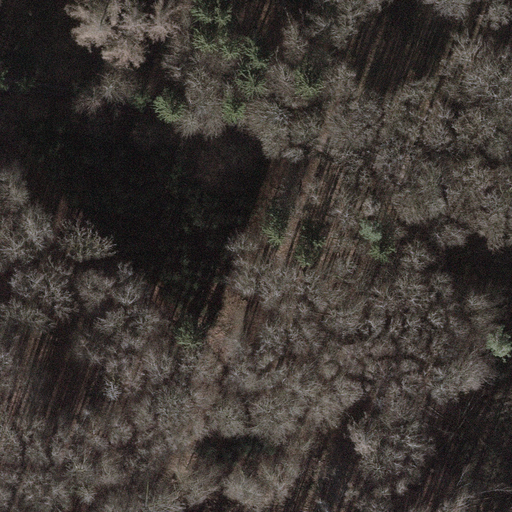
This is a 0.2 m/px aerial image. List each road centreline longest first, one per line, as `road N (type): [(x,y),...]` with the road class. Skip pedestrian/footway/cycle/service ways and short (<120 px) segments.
road 1 (track): [(511,198),(295,129),(0,82)]
road 2 (track): [(236,511),(289,472),(241,377),(175,317)]
road 3 (track): [(0,124),(47,175),(59,220),(48,248),(0,263)]
road 4 (track): [(175,317),(59,220)]
